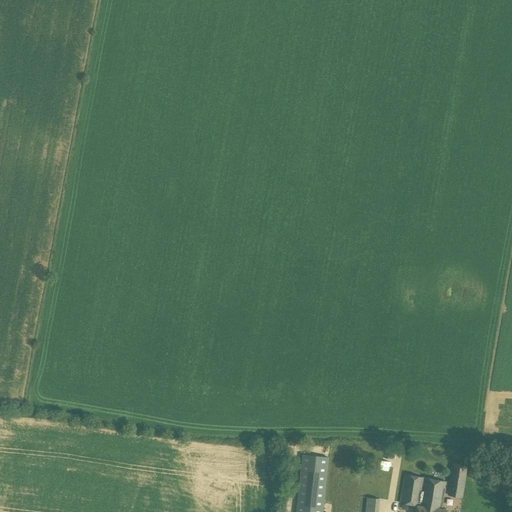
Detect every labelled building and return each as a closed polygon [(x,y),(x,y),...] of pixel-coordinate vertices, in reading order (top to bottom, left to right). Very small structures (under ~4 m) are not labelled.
[(322,511),(329,457),(301,454),(295,511),(322,511)] [(462,498),(467,466),(453,464),(448,495),(462,498)] [(350,511),(355,468),(337,466),(332,511),(350,511)] [(446,511),(447,511),(442,510),(446,481),(404,474),(400,502),(417,505),(415,511),(446,511)] [(378,511),(380,499),(367,498),(365,511),(378,511)]
